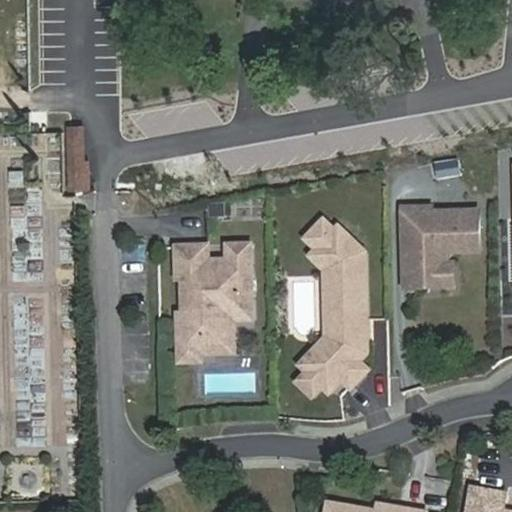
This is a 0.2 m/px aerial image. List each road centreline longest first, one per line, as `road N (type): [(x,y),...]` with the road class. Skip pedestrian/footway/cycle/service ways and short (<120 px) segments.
road 1 (residential): [(84,0),(106,202),(120,471)]
road 2 (residential): [(120,471),(254,443),(350,448),(511,397)]
